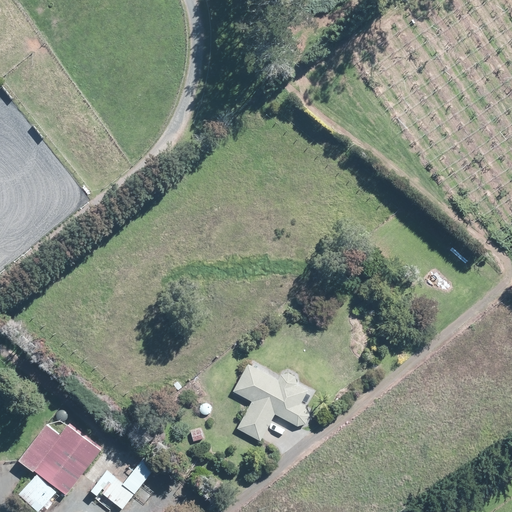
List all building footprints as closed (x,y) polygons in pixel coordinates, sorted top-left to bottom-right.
[(278,380),(248,364),(234,392),(252,401),(238,429),(263,441),(276,414),(305,428),(321,396),(299,385),(298,384),(298,383),(298,382),(298,381),(297,380),(297,379),(296,379),(296,378),(295,378),(295,377),(294,376),(293,376),(292,375),(291,375),(290,374),(289,374),(288,374),(287,374),(286,374),(285,374),(284,375),(283,375),(282,376),(281,376),(280,377),(279,378),(278,379),(278,380)] [(210,403),(198,405),(201,416),(212,413),(210,403)] [(68,495),(103,446),(70,422),(61,433),(49,424),(22,461),(36,471),(38,473),(60,489),(62,490),(65,493),(68,495)] [(202,429),(191,431),(193,441),(204,439),(202,429)] [(124,509),(156,465),(144,456),(125,482),(108,470),(93,491),(99,496),(102,493),(124,509)]
